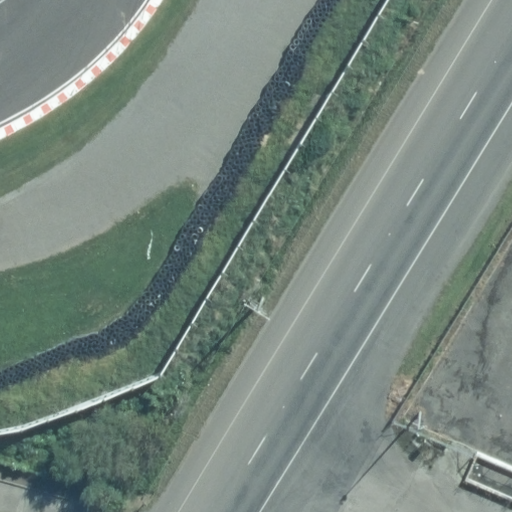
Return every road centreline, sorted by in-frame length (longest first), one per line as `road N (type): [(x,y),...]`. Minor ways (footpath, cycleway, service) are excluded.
road 1 (tertiary): [(219,511),(511,33)]
road 2 (unknown): [(249,462),(381,511)]
